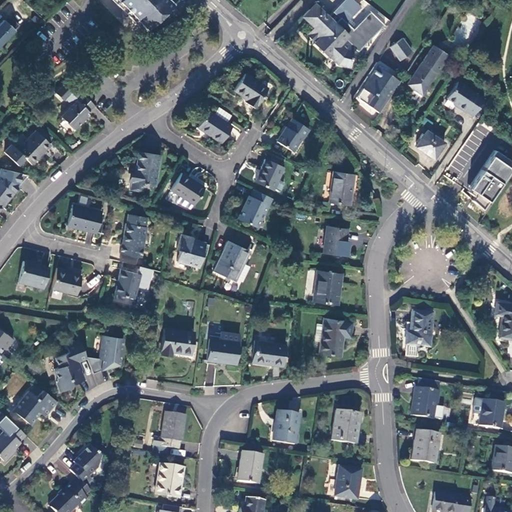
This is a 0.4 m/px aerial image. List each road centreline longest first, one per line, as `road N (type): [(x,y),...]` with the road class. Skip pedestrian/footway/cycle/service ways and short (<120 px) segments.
road 1 (residential): [(215,416),(174,397),(123,393),(99,403),(10,495)]
road 2 (unclassified): [(241,36),(421,193)]
road 3 (residential): [(378,371),(381,254),(386,234),(421,193)]
road 4 (unclassified): [(15,234),(63,181),(151,114)]
road 5 (residential): [(378,371),(252,392),(215,416)]
road 6 (residential): [(401,511),(389,486),(378,371)]
